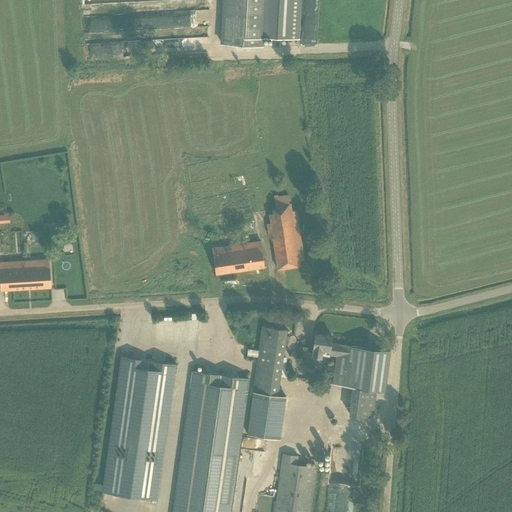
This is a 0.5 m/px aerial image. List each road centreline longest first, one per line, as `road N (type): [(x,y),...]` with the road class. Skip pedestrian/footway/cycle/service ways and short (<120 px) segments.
road 1 (unclassified): [(0,313),(255,300),(399,313)]
road 2 (unclassified): [(399,313),(391,89),(398,0)]
road 3 (unclassified): [(385,511),(399,313)]
